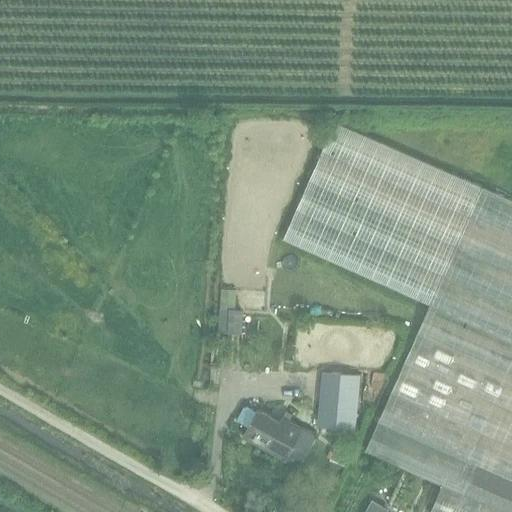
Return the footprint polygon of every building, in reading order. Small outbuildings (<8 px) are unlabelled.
[(511,511),(511,199),(481,186),(335,121),(282,238),(429,303),(364,450),(441,484),(429,511),(511,511)] [(511,146),(502,142),(492,164),(511,173),(511,146)] [(221,287),(218,326),(241,328),(242,308),(235,308),(236,288),(221,287)] [(355,429),(360,374),(322,370),(317,425),(355,429)] [(301,459),(315,435),(288,420),(286,425),(257,409),(243,435),(285,459),(288,452),(301,459)] [(337,440),(329,458),(344,465),(352,446),(337,440)] [(383,511),(386,509),(372,501),(365,511),(383,511)]
